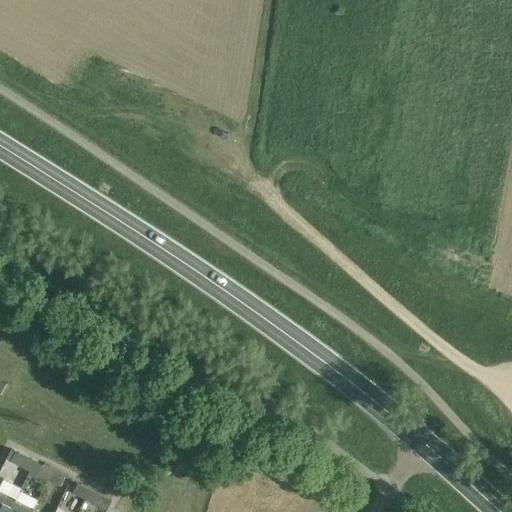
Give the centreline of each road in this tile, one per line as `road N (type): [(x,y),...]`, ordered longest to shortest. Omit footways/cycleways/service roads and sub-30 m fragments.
road 1 (primary): [(499,511),(355,387),(0,146)]
road 2 (track): [(271,198),(511,408)]
